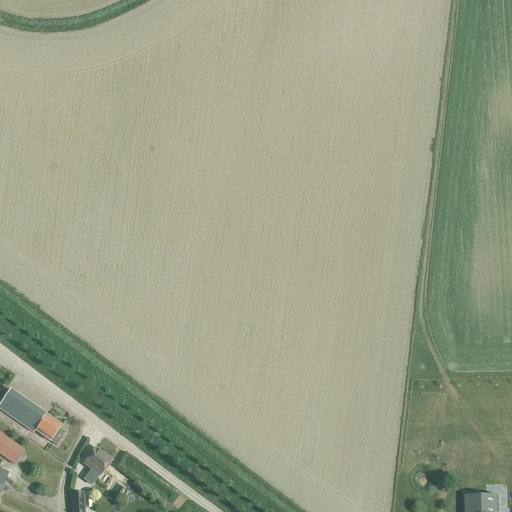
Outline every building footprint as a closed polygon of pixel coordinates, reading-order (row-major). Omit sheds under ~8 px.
[(0,409),(2,411),(34,433),(47,415),(11,390),(0,405),(0,409)] [(51,442),(57,446),(66,433),(60,429),(62,426),(47,415),(34,433),(35,434),(37,432),(51,442)] [(0,454),(14,465),(24,451),(0,433),(0,454)] [(111,460),(95,449),(85,465),(92,470),(85,481),(92,486),(99,475),(100,476),(111,460)] [(0,494),(8,474),(0,470),(0,494)] [(84,511),(84,494),(72,495),(71,495),(72,511),(84,511)] [(466,497),(466,511),(496,511),(497,496),(466,497)]
